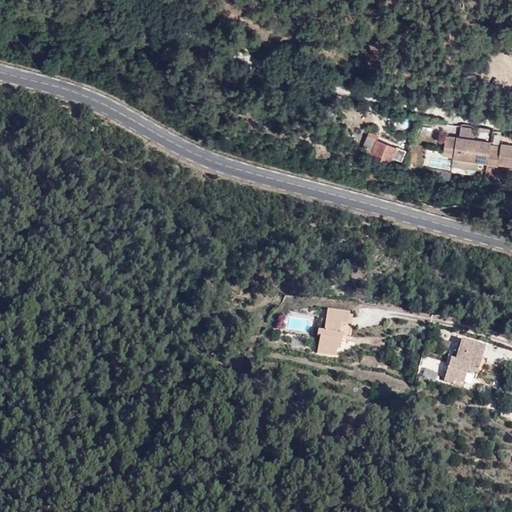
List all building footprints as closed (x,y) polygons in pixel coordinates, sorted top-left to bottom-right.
[(400,126),(410,130),(415,119),(405,115),(400,126)] [(462,126),(460,135),(476,138),(477,128),(462,126)] [(369,132),(367,135),(379,140),(380,136),(369,132)] [(492,142),(501,143),(502,135),(493,134),(492,142)] [(400,167),(406,148),(396,144),(395,147),(379,140),(367,135),(363,146),(370,149),(367,158),(390,167),(391,164),(400,167)] [(492,142),(472,139),(471,144),(461,142),(462,138),(447,136),(445,153),(455,154),(454,159),(489,164),(489,166),(499,168),(499,165),(511,167),(511,145),(501,144),(501,146),(500,150),(491,149),(492,145),(492,142)] [(434,180),(450,183),(452,171),(436,168),(434,180)] [(511,217),(511,207),(500,203),(497,213),(511,217)] [(323,331),(327,311),(320,310),(317,330),(323,331)] [(348,314),(327,311),(323,331),(317,330),(316,336),(320,336),(317,351),(335,353),(336,348),(340,349),(342,334),(345,334),(348,314)] [(475,357),(479,344),(461,338),(458,349),(455,360),(458,361),(456,366),(448,364),(443,379),(452,382),(453,378),(461,380),(465,368),(476,371),(480,358),(475,357)] [(484,346),(479,344),(475,357),(480,358),(484,346)] [(455,360),(458,349),(453,348),(448,364),(456,366),(458,361),(455,360)]
